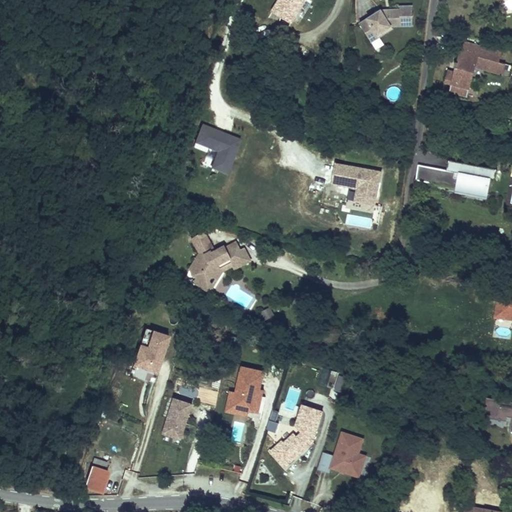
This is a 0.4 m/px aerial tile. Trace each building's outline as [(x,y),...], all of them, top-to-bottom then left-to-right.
[(305,0),(279,0),(272,12),(291,23),(305,0)] [(297,27),(314,1),(312,0),(305,0),(291,23),(297,27)] [(399,9),(389,9),(389,11),(382,11),(381,8),(359,21),(366,34),(374,30),(376,34),(390,25),(412,26),(412,6),(399,6),(399,9)] [(376,34),(374,30),(366,34),(370,40),(392,28),(390,25),(376,34)] [(376,50),(385,46),(381,38),(372,42),(376,50)] [(500,53),(463,44),(461,53),(466,54),(464,60),(459,59),(458,64),(456,64),(455,69),(457,69),(455,74),(449,73),(446,84),(453,85),(451,93),(468,97),(475,68),(502,75),(505,65),(498,63),(500,53)] [(208,127),(201,146),(217,152),(211,168),(227,174),(241,140),(208,127)] [(445,171),(424,166),(420,180),(456,189),(454,194),(484,201),(488,182),(493,183),(495,173),(448,162),(445,171)] [(371,179),(373,172),(334,165),(331,184),(348,188),(356,189),(353,203),(374,207),(378,181),(371,179)] [(380,173),(373,172),(371,179),(378,181),(380,173)] [(205,241),(200,231),(187,237),(192,248),(205,241)] [(209,250),(205,241),(192,248),(194,252),(198,254),(205,250),(206,252),(209,250)] [(231,242),(220,248),(217,247),(209,250),(206,252),(205,250),(198,254),(194,252),(185,268),(186,269),(187,274),(192,276),(189,281),(201,287),(205,281),(205,278),(206,275),(209,274),(212,276),(216,269),(215,265),(226,260),(228,263),(230,267),(245,259),(239,247),(235,249),(231,242)] [(215,265),(216,269),(228,263),(226,260),(215,265)] [(212,276),(209,274),(206,275),(205,278),(205,281),(201,287),(205,290),(212,276)] [(511,294),(499,292),(496,317),(511,319),(511,294)] [(158,372),(170,336),(150,329),(145,346),(141,344),(134,365),(158,372)] [(262,388),(266,370),(243,365),(239,382),(237,390),(234,404),(251,407),(250,409),(251,409),(260,411),(262,401),(260,400),(261,395),(263,395),(265,389),(262,388)] [(333,392),(341,394),(346,378),(338,375),(333,392)] [(290,386),(283,410),(293,413),(301,390),(290,386)] [(250,409),(251,407),(234,404),(237,390),(232,389),(227,409),(250,414),(251,409),(250,409)] [(189,415),(193,404),(175,398),(171,409),(189,415)] [(511,432),(511,401),(486,398),(483,418),(507,421),(508,417),(511,417),(511,420),(510,432),(511,432)] [(287,465),(309,446),(306,442),(310,438),(315,440),(325,410),(304,403),(298,424),(303,431),(299,435),(296,431),(286,441),(285,439),(273,450),(287,465)] [(187,423),(189,415),(171,409),(164,433),(182,439),(185,427),(183,426),(184,422),(187,423)] [(275,433),(280,412),(271,410),(266,431),(275,433)] [(358,460),(361,452),(366,437),(344,430),(336,454),(327,451),(322,468),(331,471),(333,466),(342,469),(343,467),(346,468),(346,470),(361,475),(366,462),(358,460)] [(366,462),(368,454),(361,452),(358,460),(366,462)] [(101,492),(109,473),(104,470),(107,461),(98,458),(87,486),(101,492)]
